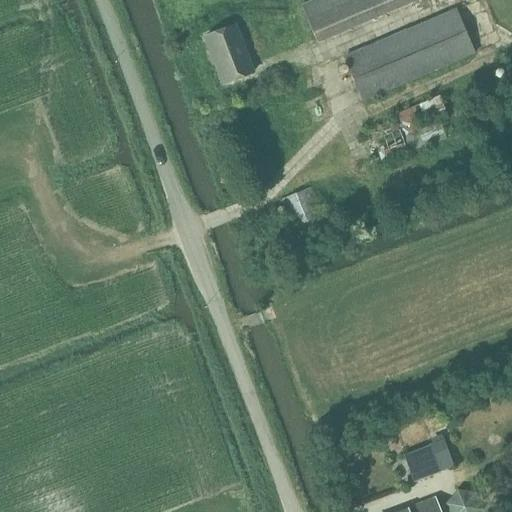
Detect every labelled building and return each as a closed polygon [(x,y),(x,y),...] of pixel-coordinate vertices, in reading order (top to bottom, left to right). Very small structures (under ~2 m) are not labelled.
[(317,43),(420,0),(316,0),(302,6),(317,43)] [(363,101),(474,54),(456,11),(345,58),(363,101)] [(223,86),(253,74),(234,27),(204,39),(223,86)] [(394,122),(362,134),(374,166),(406,153),(453,137),(439,96),(391,116),(394,122)] [(300,250),(332,236),(311,188),(279,202),(300,250)] [(414,483),(454,468),(444,441),(404,456),(414,483)] [(455,488),(444,504),(447,511),(479,511),(483,507),(474,490),(455,488)] [(438,511),(434,500),(401,511),(438,511)]
